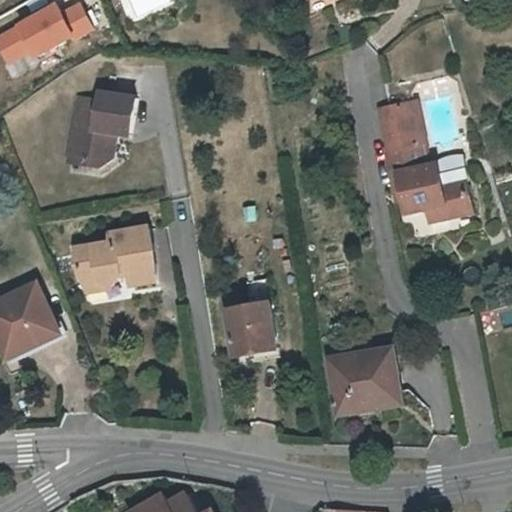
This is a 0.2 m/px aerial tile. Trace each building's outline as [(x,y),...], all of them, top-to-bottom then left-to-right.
[(87,0),(77,0),(0,38),(0,42),(16,74),(103,31),(87,0)] [(100,98),(80,95),(77,112),(72,153),(85,155),(91,164),(102,166),(116,156),(118,140),(112,139),(113,127),(120,128),(135,130),(139,97),(101,92),(100,98)] [(411,207),(428,204),(431,217),(431,219),(474,209),(467,173),(444,177),(440,154),(429,156),(419,98),(380,105),(398,201),(405,199),(407,208),(411,207)] [(118,140),(120,128),(113,127),(112,139),(118,140)] [(71,161),(91,164),(85,155),(72,153),(71,161)] [(431,217),(428,204),(411,207),(414,221),(431,217)] [(104,278),(111,286),(121,273),(121,270),(130,269),(131,282),(157,279),(150,225),(112,230),(113,239),(77,243),(80,268),(85,280),(104,278)] [(87,288),(111,286),(104,278),(85,280),(87,288)] [(0,301),(0,340),(11,364),(71,336),(45,281),(0,301)] [(229,311),(236,360),(290,352),(283,304),(229,311)] [(342,416),(380,409),(378,396),(402,392),(395,354),(332,365),(342,416)] [(405,405),(402,392),(378,396),(380,409),(405,405)] [(196,511),(185,494),(168,505),(162,496),(135,511),(196,511)]
